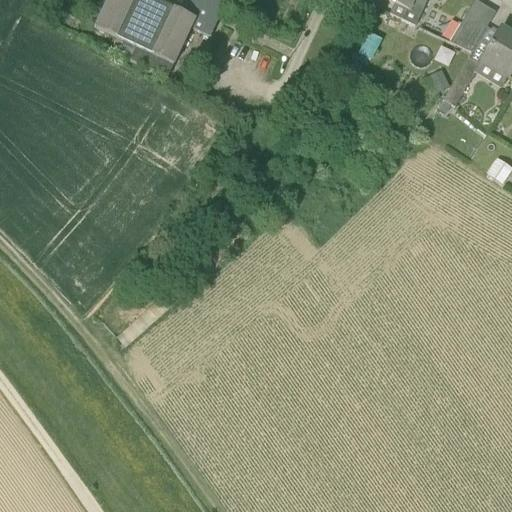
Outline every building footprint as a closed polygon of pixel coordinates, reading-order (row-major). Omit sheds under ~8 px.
[(106,0),(92,30),(135,50),(128,64),(165,81),(189,32),(208,40),(220,16),(216,14),(222,0),(106,0)] [(381,0),(394,6),(389,17),(414,29),(427,1),(423,0),(381,0)] [(448,45),(470,55),(485,30),(465,18),(448,45)] [(511,39),(499,31),(478,65),(506,82),(511,72),(511,43),(511,40),(511,39)] [(442,103),(453,109),(479,67),(467,60),(442,103)] [(497,160),(487,175),(502,184),(511,169),(497,160)]
